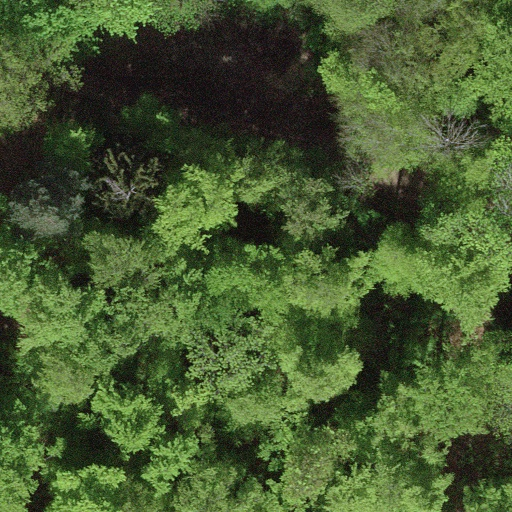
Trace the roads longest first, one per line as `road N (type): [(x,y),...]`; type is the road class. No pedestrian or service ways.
road 1 (track): [(0,62),(467,173),(511,199)]
road 2 (track): [(467,173),(502,0)]
